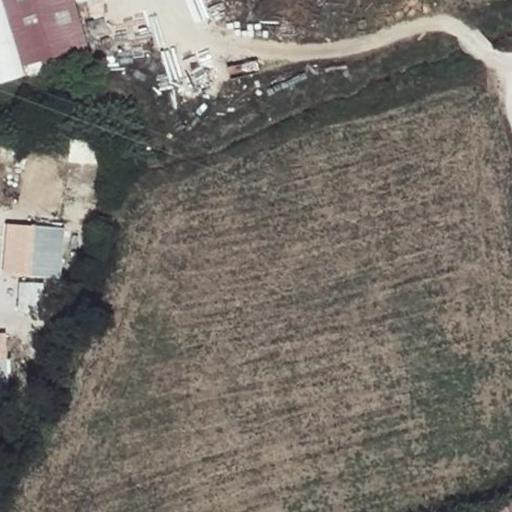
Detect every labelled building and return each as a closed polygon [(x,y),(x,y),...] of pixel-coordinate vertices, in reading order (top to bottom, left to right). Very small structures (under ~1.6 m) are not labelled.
[(0,0),(0,80),(23,74),(0,0)] [(7,223),(6,273),(67,273),(67,224),(7,223)] [(23,280),(20,307),(46,309),(49,282),(23,280)] [(11,331),(0,330),(0,384),(13,384),(11,331)] [(511,504),(468,511),(511,511),(511,493),(511,501),(511,504)]
